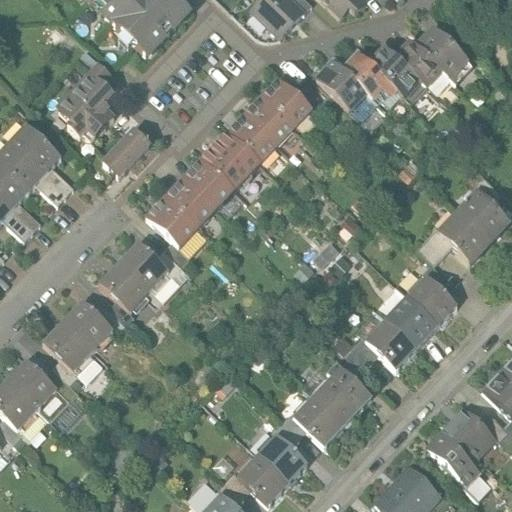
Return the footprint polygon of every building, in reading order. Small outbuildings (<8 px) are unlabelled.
[(82,0),(108,25),(131,0),(82,0)] [(177,0),(131,0),(108,25),(149,63),(194,15),(177,0)] [(290,0),(261,0),(249,14),(280,43),(306,15),(290,0)] [(317,0),(341,21),(350,12),(355,17),(368,3),(365,0),(317,0)] [(416,50),(445,77),(457,88),(474,69),(433,31),(416,50)] [(393,62),(427,93),(428,95),(445,77),(416,50),(410,44),(393,62)] [(368,67),(403,100),(412,109),(427,93),(393,62),(383,52),(368,67)] [(358,57),(341,75),(378,110),(382,106),(390,113),(403,100),(368,67),(358,57)] [(87,137),(93,144),(116,120),(105,110),(115,99),(111,95),(119,87),(98,66),(54,112),(69,127),(66,130),(80,144),(87,137)] [(334,103),(360,129),(378,110),(341,75),(333,66),(314,85),(334,103)] [(279,82),(264,97),(300,130),(314,115),(296,98),(279,82)] [(334,103),(314,85),(312,82),(296,98),(314,115),(319,119),(334,103)] [(264,97),(246,116),(282,149),(300,130),(264,97)] [(246,116),(228,135),(263,169),(282,149),(246,116)] [(26,130),(9,148),(45,182),(52,174),(61,164),(26,130)] [(101,168),(119,184),(152,149),(134,133),(101,168)] [(228,135),(201,163),(236,197),(263,169),(228,135)] [(9,148),(0,157),(0,173),(28,200),(36,192),(45,182),(9,148)] [(201,163),(186,178),(221,212),(236,197),(201,163)] [(0,173),(0,207),(11,218),(19,209),(28,200),(0,173)] [(407,190),(415,182),(405,173),(398,180),(407,190)] [(45,182),(36,192),(57,211),(73,194),(52,174),(45,182)] [(186,178),(166,198),(201,232),(221,212),(186,178)] [(511,226),(479,195),(458,217),(493,250),(511,230),(511,226)] [(166,198),(144,221),(171,248),(179,255),(201,232),(166,198)] [(362,200),(352,210),(366,224),(376,214),(362,200)] [(0,207),(0,229),(3,226),(11,218),(0,207)] [(11,218),(3,226),(24,246),(40,229),(19,209),(11,218)] [(458,217),(438,238),(453,252),(473,271),(493,250),(458,217)] [(348,221),(341,230),(354,242),(362,233),(348,221)] [(434,272),(453,252),(438,238),(436,236),(417,256),(434,272)] [(139,248),(118,269),(150,299),(170,278),(156,264),(139,248)] [(171,248),(156,264),(170,278),(174,281),(189,264),(179,255),(171,248)] [(118,269),(98,291),(115,307),(130,320),(150,299),(118,269)] [(428,283),(410,302),(441,331),(459,312),(428,283)] [(410,302),(388,324),(420,354),(441,331),(410,302)] [(83,307),(63,328),(94,358),(114,338),(100,324),(83,307)] [(115,307),(100,324),(114,338),(117,340),(133,324),(130,320),(115,307)] [(388,324),(365,348),(397,378),(420,354),(388,324)] [(63,328),(42,350),(60,367),(73,380),(94,358),(63,328)] [(511,364),(501,376),(511,385),(511,364)] [(26,367),(7,387),(38,417),(57,397),(44,384),(26,367)] [(60,367),(44,384),(57,397),(61,400),(77,383),(73,380),(60,367)] [(342,374),(319,398),(350,429),(374,405),(342,374)] [(511,385),(501,376),(481,397),(511,425),(511,426),(511,385)] [(228,381),(214,396),(223,404),(237,390),(228,381)] [(7,387),(0,394),(0,422),(3,426),(17,439),(38,417),(7,387)] [(319,398),(293,424),(307,438),(324,455),(350,429),(319,398)] [(465,416),(428,457),(468,494),(483,479),(475,471),(497,447),(481,431),(465,416)] [(491,420),(481,431),(497,447),(511,460),(511,426),(511,425),(504,433),(491,420)] [(277,442),(291,454),(307,438),(293,424),(289,421),(273,438),(277,442)] [(3,426),(0,429),(0,454),(2,457),(5,459),(21,443),(17,439),(3,426)] [(277,442),(258,462),(291,491),(309,471),(291,454),(277,442)] [(146,469),(158,481),(168,470),(155,459),(146,469)] [(258,462),(238,484),(252,497),(267,511),(272,511),(291,491),(258,462)] [(409,471),(373,510),(374,511),(432,511),(442,502),(409,471)] [(220,501),(231,511),(237,511),(252,497),(238,484),(234,481),(217,499),(220,501)] [(231,511),(220,501),(210,511),(231,511)]
